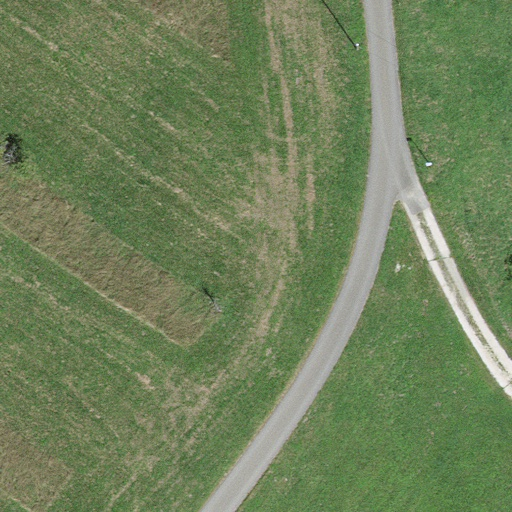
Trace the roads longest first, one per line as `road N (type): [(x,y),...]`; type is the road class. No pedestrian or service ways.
road 1 (residential): [(379,0),(389,127),(365,264),(341,326),(216,511)]
road 2 (track): [(389,127),(433,250),(511,377)]
